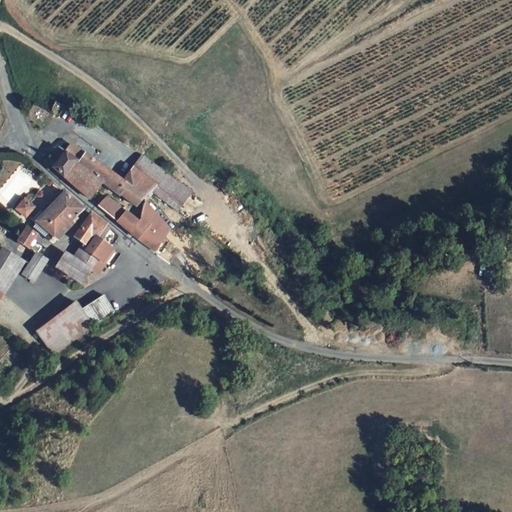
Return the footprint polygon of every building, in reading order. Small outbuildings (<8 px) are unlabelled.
[(56,165),(54,168),(90,199),(104,181),(137,207),(139,204),(145,198),(151,191),(177,210),(190,192),(143,156),(124,182),(73,146),(70,146),(65,153),(56,165)] [(65,153),(59,149),(50,161),(56,165),(65,153)] [(73,199),(65,192),(36,221),(37,222),(49,232),(58,239),(78,218),(76,216),(83,209),(73,199)] [(138,222),(108,197),(101,203),(98,206),(117,221),(138,239),(155,251),(157,249),(165,238),(171,229),(158,216),(148,205),(148,204),(148,203),(148,202),(147,202),(146,202),(145,202),(143,204),(143,206),(139,220),(138,222)] [(26,216),(33,207),(28,203),(24,200),(17,209),(26,216)] [(75,236),(85,243),(92,235),(96,238),(96,237),(97,237),(99,235),(105,226),(106,224),(91,214),(90,215),(75,236)] [(45,237),(49,232),(37,222),(33,227),(45,237)] [(99,235),(103,237),(109,228),(105,226),(99,235)] [(37,234),(27,227),(17,242),(36,254),(22,274),(34,282),(47,261),(41,256),(46,248),(33,240),(37,234)] [(103,262),(112,249),(97,237),(96,237),(96,238),(90,246),(86,251),(98,259),(103,262)] [(165,238),(157,249),(161,252),(168,241),(165,238)] [(2,248),(0,250),(0,288),(19,258),(2,248)] [(91,270),(98,259),(86,251),(82,248),(74,259),(91,270)] [(56,266),(83,284),(91,270),(74,259),(65,253),(56,266)] [(99,275),(106,264),(103,262),(98,259),(91,270),(99,275)] [(104,295),(81,309),(93,326),(115,312),(104,295)] [(54,355),(93,326),(81,309),(75,302),(36,331),(54,355)]
